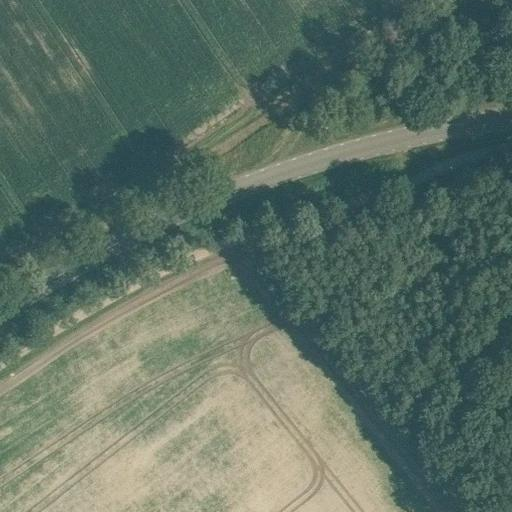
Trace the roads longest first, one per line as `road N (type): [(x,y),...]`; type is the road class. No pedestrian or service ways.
road 1 (tertiary): [(0,312),(137,232),(340,152),(511,121)]
road 2 (track): [(340,152),(351,97),(430,0)]
